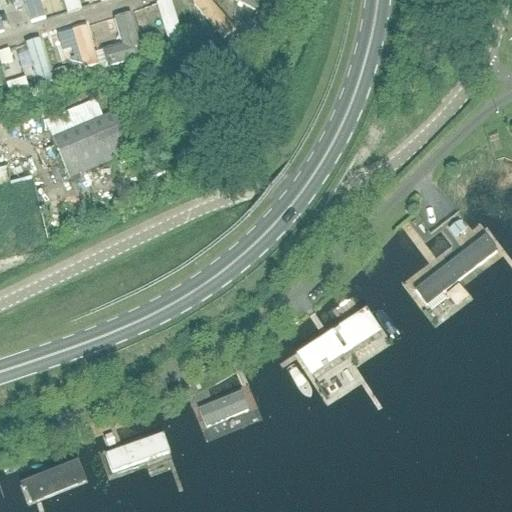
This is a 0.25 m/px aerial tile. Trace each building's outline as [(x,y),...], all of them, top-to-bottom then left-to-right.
[(5,0),(16,29),(41,19),(36,4),(45,0),(5,0)] [(71,0),(55,0),(60,18),(75,14),(71,0)] [(255,17),(262,0),(218,0),(219,1),(255,17)] [(159,50),(177,45),(166,3),(148,7),(159,50)] [(199,4),(189,14),(216,42),(226,32),(199,4)] [(93,64),(103,61),(105,67),(138,55),(124,18),(108,24),(117,47),(91,57),(93,64)] [(60,46),(69,43),(77,68),(90,64),(80,30),(58,37),(60,46)] [(33,42),(0,54),(0,76),(4,89),(26,81),(28,87),(46,80),(33,42)] [(91,104),(41,123),(48,141),(98,122),(91,104)] [(53,145),(68,181),(133,155),(118,118),(53,145)] [(0,188),(0,203),(31,198),(28,183),(0,188)] [(34,200),(0,206),(0,258),(44,250),(34,200)] [(400,287),(426,318),(505,258),(480,223),(400,287)] [(449,230),(449,231),(455,239),(464,231),(457,224),(449,230)] [(0,261),(0,277),(27,269),(23,254),(0,261)] [(367,317),(298,362),(314,387),(383,341),(367,317)] [(250,390),(194,414),(205,443),(263,422),(250,390)] [(174,470),(162,437),(98,455),(107,483),(145,469),(148,478),(174,470)] [(81,462),(19,484),(25,507),(86,484),(81,462)]
